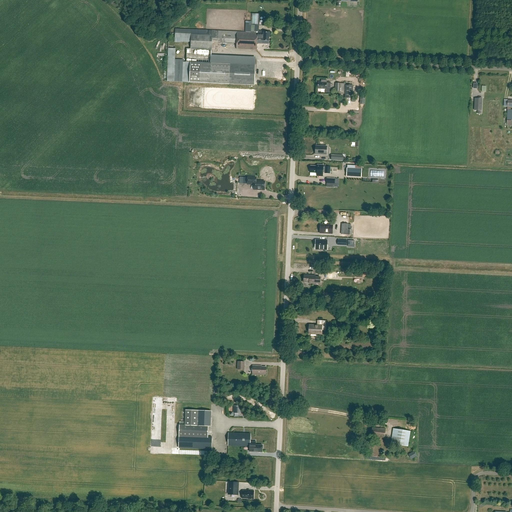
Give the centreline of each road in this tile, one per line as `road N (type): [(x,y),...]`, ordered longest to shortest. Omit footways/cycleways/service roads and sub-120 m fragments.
road 1 (unclassified): [(276,506),(297,59)]
road 2 (unclassified): [(511,69),(297,59)]
